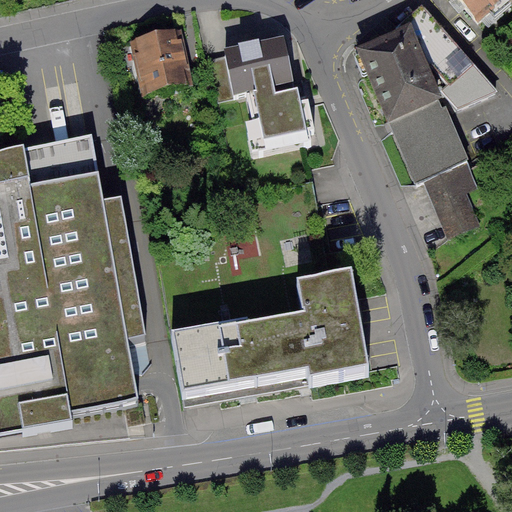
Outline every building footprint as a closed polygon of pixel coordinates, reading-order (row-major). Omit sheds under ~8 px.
[(444,0),(469,33),(511,0),(444,0)] [(195,92),(182,32),(131,43),(144,103),(195,92)] [(414,39),(352,64),(375,124),(438,99),(414,39)] [(297,89),(287,41),(226,55),(237,103),(250,100),(258,138),(250,140),(253,158),(313,145),(302,97),(280,101),(278,93),(297,89)] [(438,110),(386,134),(411,187),(463,163),(438,110)] [(93,145),(0,164),(0,441),(139,411),(136,388),(129,350),(146,346),(122,210),(113,211),(105,213),(93,145)] [(466,173),(426,188),(446,239),(485,224),(466,173)] [(367,383),(353,284),(291,293),(297,328),(306,392),(367,383)] [(306,392),(297,328),(172,347),(181,409),(306,392)]
